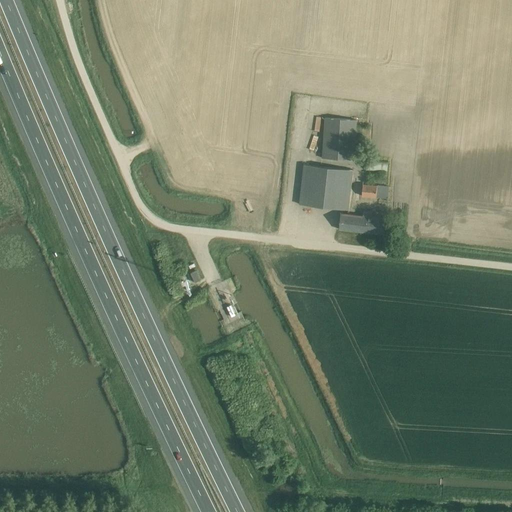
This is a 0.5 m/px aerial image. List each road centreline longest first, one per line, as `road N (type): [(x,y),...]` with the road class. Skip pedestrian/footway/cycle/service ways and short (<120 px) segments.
road 1 (unclassified): [(511,267),(168,229),(134,196),(59,0)]
road 2 (motorway): [(237,511),(5,0)]
road 3 (motorway): [(0,52),(208,511)]
